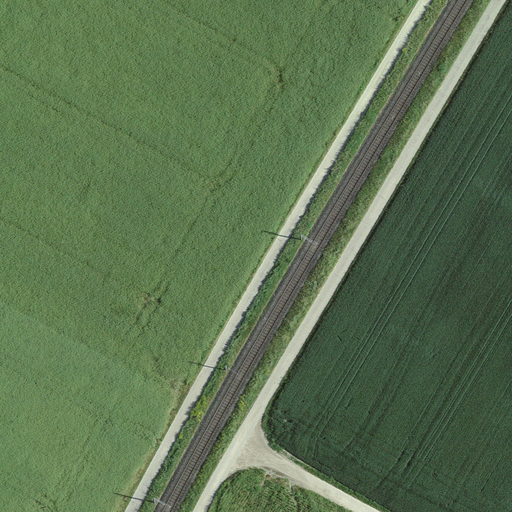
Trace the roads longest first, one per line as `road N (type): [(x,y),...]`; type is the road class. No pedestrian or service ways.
road 1 (unclassified): [(509,0),(204,511)]
road 2 (track): [(241,445),(364,511)]
